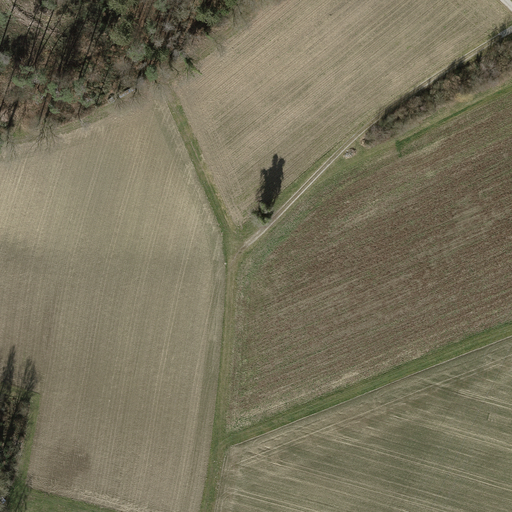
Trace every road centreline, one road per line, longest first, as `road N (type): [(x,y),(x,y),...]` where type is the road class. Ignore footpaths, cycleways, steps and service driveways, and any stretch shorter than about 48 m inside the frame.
road 1 (track): [(209,511),(216,464),(233,439),(511,329)]
road 2 (track): [(237,256),(393,104),(511,30)]
road 3 (track): [(216,464),(237,256)]
road 4 (track): [(153,97),(237,256)]
